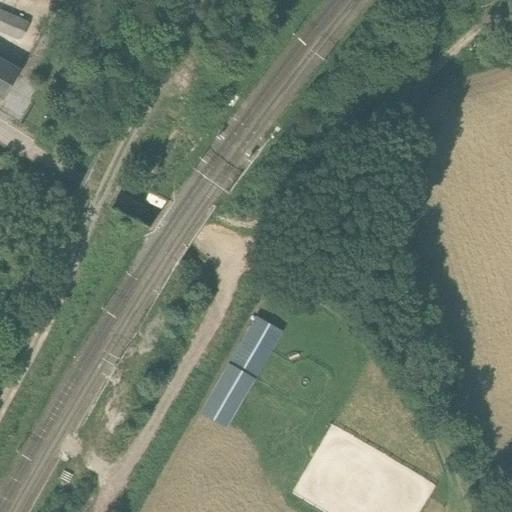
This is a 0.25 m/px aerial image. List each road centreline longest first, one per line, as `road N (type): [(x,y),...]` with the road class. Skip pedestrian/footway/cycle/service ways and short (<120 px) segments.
road 1 (track): [(219,0),(0,441)]
road 2 (track): [(511,36),(406,127),(252,281)]
road 3 (track): [(252,281),(123,511)]
road 4 (track): [(326,475),(325,456),(352,405),(359,356),(336,327),(252,281)]
